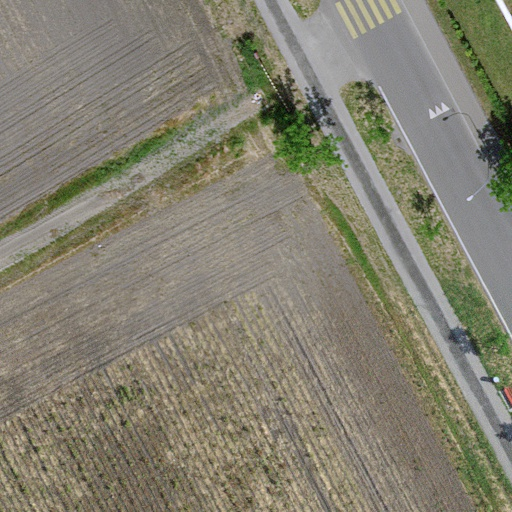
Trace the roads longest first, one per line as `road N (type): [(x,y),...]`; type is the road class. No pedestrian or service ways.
road 1 (track): [(317,74),(0,249)]
road 2 (unclassified): [(511,268),(368,0)]
